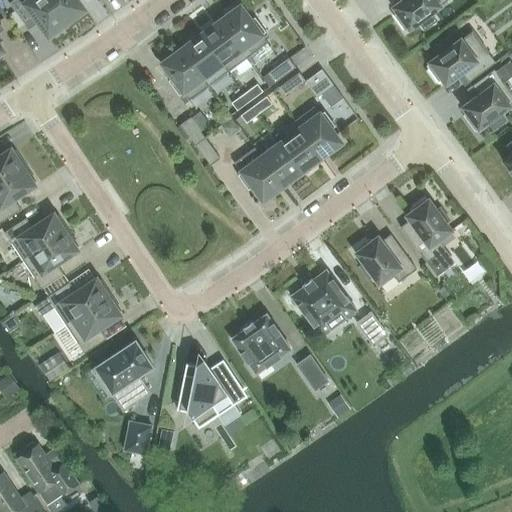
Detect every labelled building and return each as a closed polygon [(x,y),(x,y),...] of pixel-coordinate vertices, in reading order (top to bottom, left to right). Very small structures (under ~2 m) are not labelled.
[(67,23),(49,0),(13,0),(9,3),(25,25),(35,18),(49,37),(67,23)] [(49,0),(67,23),(85,10),(77,0),(49,0)] [(448,1),(447,0),(404,0),(394,8),(398,13),(394,16),(406,32),(419,22),(425,29),(436,21),(431,14),(448,1)] [(223,24),(248,58),(268,43),(262,35),(266,32),(255,17),(251,20),(241,7),(226,18),(228,20),(223,24)] [(229,72),(248,58),(223,24),(218,28),(216,25),(202,36),(223,64),(229,72)] [(440,56),(426,66),(439,83),(443,80),(446,85),(462,73),(469,83),(496,63),(482,45),(472,32),(461,40),(451,48),(446,41),(435,49),(440,56)] [(204,79),(223,64),(202,36),(187,46),(189,49),(184,52),(204,79)] [(209,86),(204,79),(184,52),(179,56),(177,54),(162,65),(172,78),(168,81),(179,97),(184,94),(189,101),(209,86)] [(275,83),(296,68),(289,58),(268,73),(275,83)] [(467,113),(463,116),(475,132),(489,122),(494,129),(506,121),(500,114),(511,105),(511,93),(503,81),(511,75),(511,64),(510,62),(496,72),(495,70),(472,86),(479,96),(463,108),(467,113)] [(310,78),(306,81),(306,82),(318,97),(322,94),(334,86),(322,70),(310,78)] [(286,97),(306,82),(306,81),(299,72),(279,88),(286,97)] [(264,77),(263,78),(270,87),(271,86),(275,83),(268,73),(264,77)] [(257,84),(245,94),(250,101),(263,92),(257,84)] [(250,101),(245,94),(232,103),(237,111),(250,101)] [(272,104),(267,96),(254,106),(259,114),(272,104)] [(247,123),(259,114),(254,106),(241,116),(247,123)] [(295,121),(320,155),(325,152),(326,154),(342,143),(332,129),(336,126),(324,111),(320,114),(315,107),(295,121)] [(205,138),(190,118),(180,125),(196,145),(205,138)] [(232,120),(223,126),(228,133),(234,133),(239,129),(232,120)] [(315,159),(320,155),(295,121),(275,136),(281,143),(302,172),(317,162),(315,159)] [(220,159),(205,138),(196,145),(211,166),(220,159)] [(508,148),(502,153),(511,166),(511,138),(504,144),(508,148)] [(288,183),(302,172),(281,143),(262,158),(281,184),(286,180),(288,183)] [(276,187),(281,184),(262,158),(255,149),(233,165),(240,174),(238,175),(249,191),(253,188),(263,201),(278,190),(276,187)] [(0,182),(26,166),(25,165),(16,152),(13,154),(10,150),(0,156),(0,182)] [(26,166),(0,182),(0,223),(21,210),(14,200),(34,186),(32,183),(35,181),(26,166)] [(410,220),(400,227),(436,275),(453,262),(444,250),(438,241),(451,231),(445,223),(449,220),(440,208),(437,211),(426,197),(409,209),(412,213),(407,216),(410,220)] [(23,261),(68,231),(67,230),(58,217),(55,218),(53,215),(33,228),(26,218),(4,232),(23,261)] [(68,231),(23,261),(42,289),(64,274),(57,264),(77,251),(75,248),(78,246),(68,231)] [(378,238),(373,242),(370,238),(354,250),(365,264),(361,267),(369,279),(373,276),(380,284),(393,274),(399,283),(417,270),(391,235),(381,242),(378,238)] [(465,259),(473,271),(489,260),(480,248),(465,259)] [(0,286),(11,297),(25,281),(10,267),(0,277),(0,286)] [(312,280),(312,279),(310,280),(311,281),(306,285),(305,284),(304,285),(304,286),(291,296),(319,336),(354,312),(326,270),(312,280)] [(66,326),(111,296),(110,295),(101,281),(98,283),(96,280),(76,293),(69,283),(34,306),(41,317),(54,308),(66,326)] [(111,296),(66,326),(84,354),(106,339),(100,329),(120,316),(117,313),(120,311),(111,296)] [(371,313),(357,323),(374,346),(388,335),(371,313)] [(251,324),(252,325),(246,329),(245,328),(244,329),(245,330),(231,339),(255,373),(290,348),(267,314),(253,324),(252,323),(251,324)] [(15,315),(3,323),(10,332),(18,327),(19,321),(15,315)] [(96,367),(124,410),(143,398),(133,381),(154,368),(136,341),(96,367)] [(57,355),(38,367),(49,384),(68,371),(57,355)] [(300,363),(297,365),(315,391),(318,389),(321,387),(329,382),(310,356),(303,361),(300,363)] [(204,360),(197,365),(186,363),(177,409),(187,412),(198,429),(219,415),(213,405),(226,396),(233,407),(247,397),(223,360),(210,369),(204,360)] [(8,376),(2,381),(12,393),(18,389),(9,376),(8,376)] [(341,396),(332,402),(341,415),(350,409),(341,396)] [(124,449),(124,450),(133,452),(146,455),(147,453),(150,437),(152,428),(152,426),(130,421),(129,423),(128,432),(124,449)] [(162,430),(160,439),(171,441),(173,433),(162,430)] [(27,451),(16,459),(38,493),(46,505),(61,495),(78,483),(65,463),(55,470),(38,444),(36,446),(33,442),(25,447),(27,451)] [(19,511),(42,511),(43,511),(30,491),(20,498),(3,473),(0,474),(0,511),(16,511),(18,511),(19,511)]
